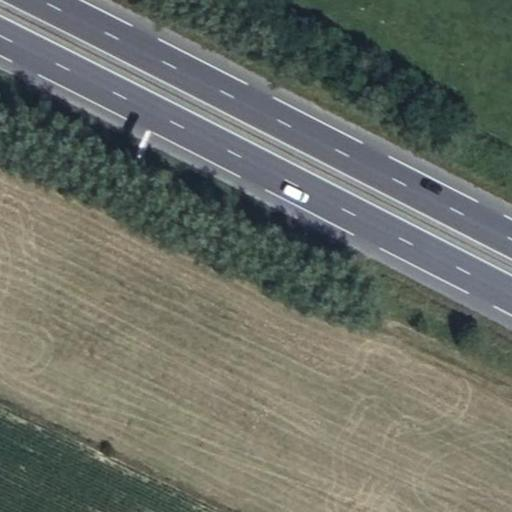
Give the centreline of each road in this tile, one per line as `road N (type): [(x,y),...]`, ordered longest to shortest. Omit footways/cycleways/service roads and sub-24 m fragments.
road 1 (trunk): [(0,35),(511,297)]
road 2 (trunk): [(511,236),(55,0)]
